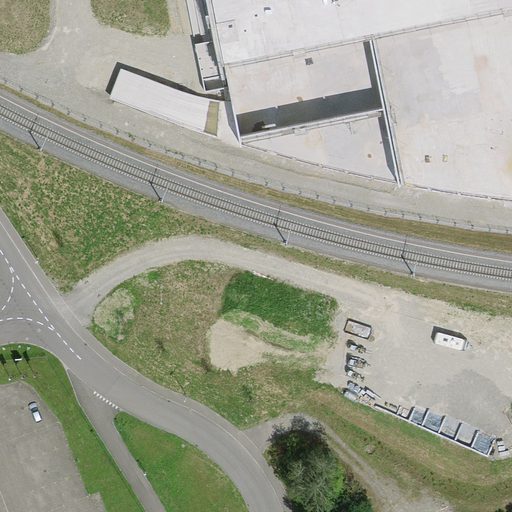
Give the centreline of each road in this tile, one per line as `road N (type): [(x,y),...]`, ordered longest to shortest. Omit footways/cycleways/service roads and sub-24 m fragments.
road 1 (unclassified): [(32,298),(80,358),(235,457),(268,511)]
road 2 (track): [(155,511),(99,411),(107,379)]
